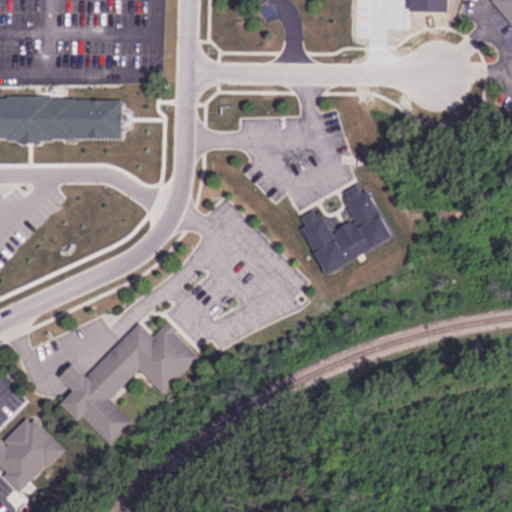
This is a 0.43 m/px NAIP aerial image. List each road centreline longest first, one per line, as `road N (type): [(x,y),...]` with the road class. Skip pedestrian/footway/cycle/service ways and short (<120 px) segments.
road 1 (residential): [(0,315),(118,264),(166,222),(177,194),(190,65)]
road 2 (residential): [(190,65),(440,72)]
